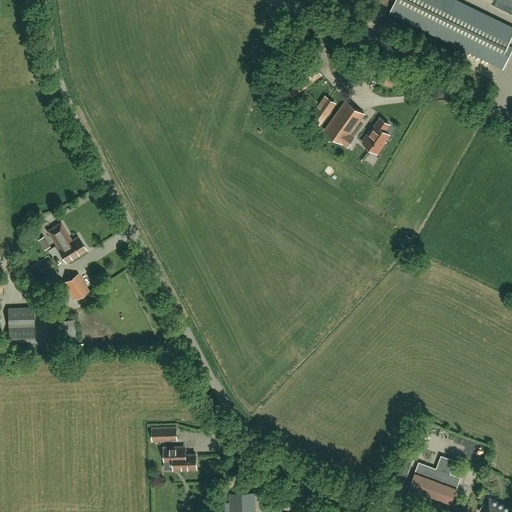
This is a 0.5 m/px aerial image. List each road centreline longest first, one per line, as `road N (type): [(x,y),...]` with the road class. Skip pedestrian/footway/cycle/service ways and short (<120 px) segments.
road 1 (unclassified): [(404,511),(278,459),(241,425),(78,124),(51,53),(43,0)]
road 2 (unclassified): [(511,121),(354,28),(265,0)]
